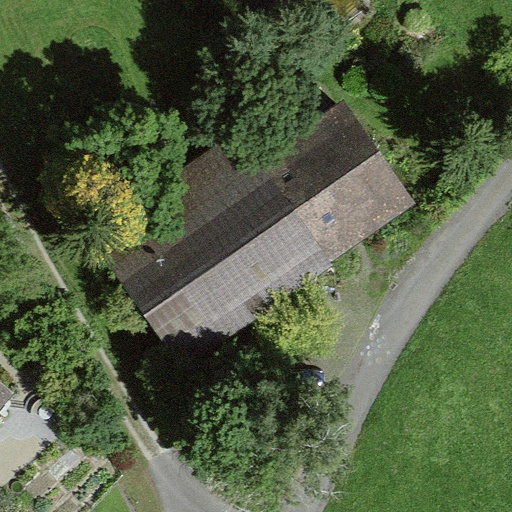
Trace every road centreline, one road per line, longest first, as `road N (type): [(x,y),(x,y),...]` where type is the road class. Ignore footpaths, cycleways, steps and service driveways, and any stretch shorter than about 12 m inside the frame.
road 1 (track): [(208,511),(188,503),(135,420),(0,152)]
road 2 (unclassified): [(511,174),(404,329),(303,511)]
